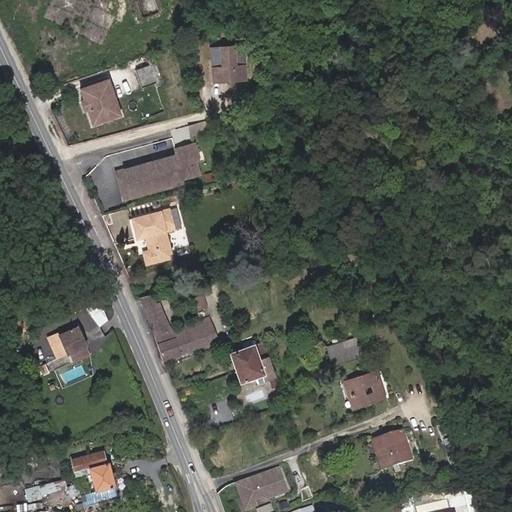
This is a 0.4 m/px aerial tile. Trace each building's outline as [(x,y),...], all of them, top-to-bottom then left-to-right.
[(207,53),(210,87),(234,85),(233,75),(243,75),(241,50),(207,53)] [(151,62),(136,66),(146,93),(159,89),(151,62)] [(243,75),(233,75),(234,85),(243,84),(243,75)] [(114,96),(119,95),(115,83),(87,91),(90,102),(92,102),(95,112),(93,112),(97,124),(120,117),(119,115),(121,112),(120,108),(117,106),(114,96)] [(120,117),(97,124),(98,128),(126,119),(119,95),(114,96),(117,106),(120,108),(121,112),(119,115),(120,117)] [(192,150),(173,155),(174,162),(113,177),(120,205),(182,189),(181,185),(196,181),(193,168),(191,161),(194,160),(192,150)] [(171,209),(175,227),(182,226),(178,208),(171,209)] [(169,211),(132,221),(137,241),(146,239),(149,253),(143,254),(146,266),(172,260),(166,234),(174,232),(169,211)] [(197,309),(208,306),(205,295),(193,299),(197,309)] [(157,296),(141,301),(145,307),(160,302),(157,296)] [(164,313),(160,302),(145,307),(149,318),(164,313)] [(190,317),(186,303),(180,305),(184,319),(190,317)] [(171,330),(164,313),(149,318),(156,336),(171,330)] [(161,359),(219,341),(213,324),(209,326),(207,319),(171,330),(156,336),(154,336),(161,359)] [(72,359),(87,352),(75,326),(66,330),(65,327),(61,328),(62,331),(57,334),(65,353),(69,352),(72,359)] [(27,328),(20,330),(28,350),(34,347),(27,328)] [(65,353),(57,334),(48,338),(56,358),(65,353)] [(339,338),(341,345),(353,340),(350,334),(339,338)] [(240,344),(242,349),(253,345),(256,344),(254,339),(240,344)] [(230,353),(238,373),(248,369),(247,365),(269,357),(267,352),(262,354),(264,357),(258,359),(253,345),(242,349),(230,353)] [(330,363),(333,371),(360,361),(354,345),(326,354),(330,363)] [(60,367),(71,363),(68,354),(57,358),(60,367)] [(248,369),(238,373),(241,382),(254,377),(263,374),(266,381),(276,378),(269,357),(247,365),(248,369)] [(263,374),(254,377),(257,384),(266,381),(263,374)] [(346,386),(355,413),(384,402),(375,376),(346,386)] [(351,414),(355,413),(346,386),(341,387),(351,414)] [(381,444),(390,471),(414,462),(405,435),(381,444)] [(453,440),(446,444),(450,457),(458,455),(453,440)] [(381,444),(374,446),(383,474),(390,471),(381,444)] [(96,491),(116,486),(109,463),(107,463),(103,449),(71,457),(75,471),(90,468),(92,473),(96,491)] [(501,461),(502,473),(511,472),(511,471),(511,461),(501,461)] [(75,477),(92,473),(90,468),(75,471),(75,477)] [(281,470),(239,485),(249,511),(258,507),(254,495),(264,492),(266,498),(270,500),(290,493),(281,470)] [(63,478),(24,489),(27,500),(66,488),(63,478)] [(99,500),(118,495),(116,486),(96,491),(99,500)] [(348,509),(343,498),(339,499),(344,511),(348,509)]
